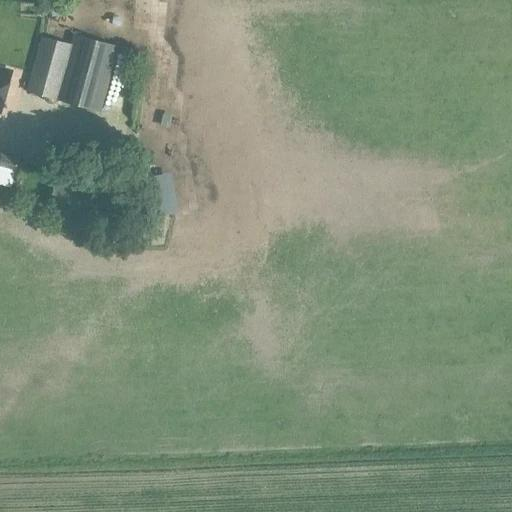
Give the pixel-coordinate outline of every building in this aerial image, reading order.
[(77,35),(74,47),(59,101),(102,113),(120,47),(77,35)] [(28,92),(59,101),(74,47),(43,38),(28,92)] [(0,68),(0,113),(1,113),(12,72),(0,68)] [(3,156),(0,165),(0,167),(15,172),(19,160),(3,156)] [(175,210),(169,179),(145,183),(151,215),(175,210)] [(56,183),(50,204),(81,212),(88,191),(56,183)]
